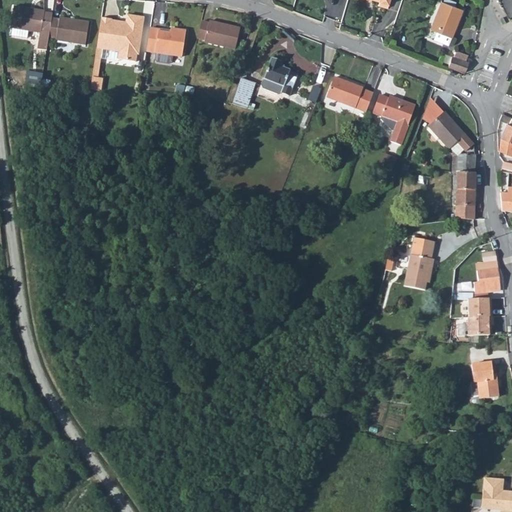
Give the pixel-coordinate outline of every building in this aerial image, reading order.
[(452,38),(463,10),(442,1),(430,29),(437,32),(434,39),(448,45),(451,38),(452,38)] [(36,46),(45,48),(46,35),(49,17),(49,12),(41,11),(41,8),(10,5),(8,27),(9,27),(8,35),(24,36),(25,29),(38,30),(36,46)] [(109,17),(99,16),(96,47),(100,47),(118,49),(117,57),(133,59),(135,51),(136,51),(141,15),(125,13),(124,20),(123,24),(109,22),(109,19),(109,17)] [(49,17),(46,35),(54,36),(54,38),(83,42),(86,20),(85,20),(57,16),(56,18),(49,17)] [(200,25),(197,43),(202,44),(202,45),(232,51),(236,29),(207,24),(207,26),(200,25)] [(149,29),(146,53),(154,54),(153,61),(155,63),(167,65),(169,63),(170,56),(183,58),(187,32),(170,29),(170,34),(158,33),(159,30),(149,29)] [(466,61),(468,55),(456,51),(454,56),(452,56),(448,67),(465,73),(469,62),(466,61)] [(282,61),(272,57),(265,77),(294,88),(299,75),(291,72),(292,70),(280,66),(282,61)] [(26,75),(25,89),(40,89),(42,77),(26,75)] [(97,77),(92,76),(91,90),(101,91),(102,77),(97,77)] [(240,80),(238,91),(253,95),(257,82),(241,77),(240,80)] [(291,95),(294,88),(265,77),(262,84),(264,88),(279,93),(283,92),(291,95)] [(340,78),(333,98),(367,112),(375,94),(366,90),(367,89),(340,78)] [(409,148),(424,109),(395,98),(394,100),(384,96),(377,113),(387,117),(399,133),(403,134),(399,144),(409,148)] [(446,111),(431,125),(453,147),(461,140),(470,149),(477,142),(446,111)] [(511,114),(502,111),(500,117),(508,120),(511,122),(511,114)] [(511,122),(508,120),(503,133),(500,149),(511,153),(511,150),(511,122)] [(394,168),(398,157),(384,151),(380,163),(394,168)] [(461,154),(460,172),(476,175),(477,155),(461,154)] [(460,172),(458,225),(467,225),(468,224),(476,226),(476,175),(460,172)] [(501,204),(501,209),(511,209),(511,186),(508,186),(507,192),(500,191),(501,204)] [(421,297),(422,290),(427,262),(428,256),(415,254),(417,246),(408,245),(407,253),(401,294),(421,297)] [(417,246),(415,254),(428,256),(429,248),(417,246)] [(475,282),(477,293),(488,291),(501,289),(496,250),(484,252),(485,262),(478,264),(480,281),(475,282)] [(427,262),(422,290),(427,290),(431,263),(427,262)] [(468,298),(470,317),(493,317),(493,298),(468,298)] [(468,316),(457,316),(457,335),(468,335),(468,316)] [(494,325),(494,316),(493,317),(470,317),(468,317),(469,336),(490,335),(490,325),(494,325)] [(474,362),(476,379),(480,378),(481,393),(481,395),(482,395),(482,396),(500,394),(498,371),(494,371),(493,360),(474,362)] [(511,510),(511,491),(509,491),(509,494),(502,493),(502,490),(503,479),(483,477),(480,507),(511,510)]
